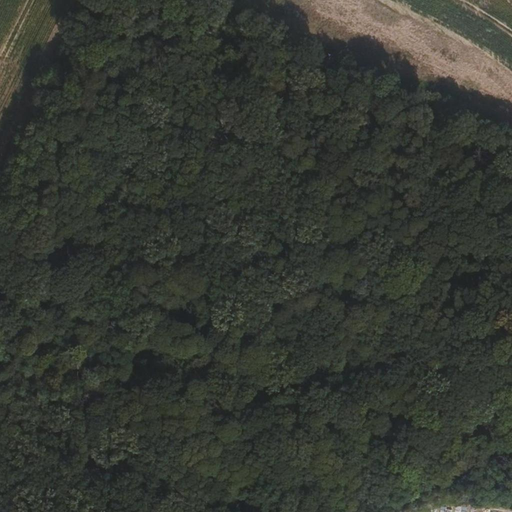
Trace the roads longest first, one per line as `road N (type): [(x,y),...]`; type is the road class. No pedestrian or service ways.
road 1 (track): [(511,441),(476,424),(174,360),(0,340)]
road 2 (unclassified): [(374,511),(511,453)]
